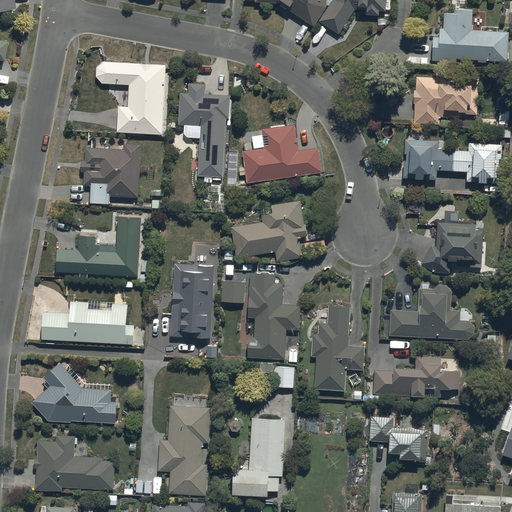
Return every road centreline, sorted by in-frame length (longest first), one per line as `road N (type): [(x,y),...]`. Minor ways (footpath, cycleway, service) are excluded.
road 1 (residential): [(59,13),(259,52),(291,71),(317,93),(356,161),(363,242)]
road 2 (residential): [(0,310),(59,13)]
